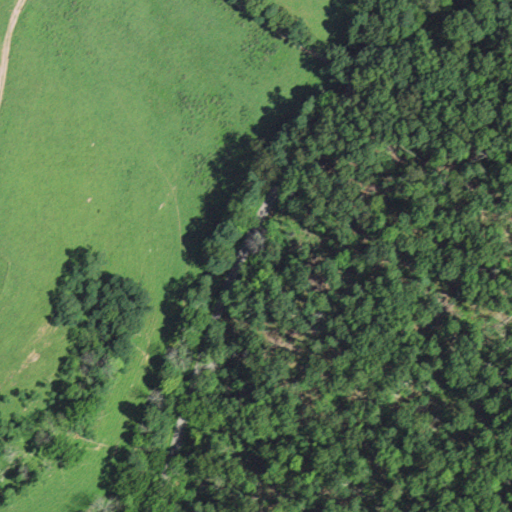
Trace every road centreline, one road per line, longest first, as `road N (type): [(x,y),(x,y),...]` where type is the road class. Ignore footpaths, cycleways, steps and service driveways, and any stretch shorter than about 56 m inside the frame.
road 1 (tertiary): [(167,511),(240,277),(301,175),(380,83),(415,0)]
road 2 (track): [(0,75),(23,0),(380,83)]
